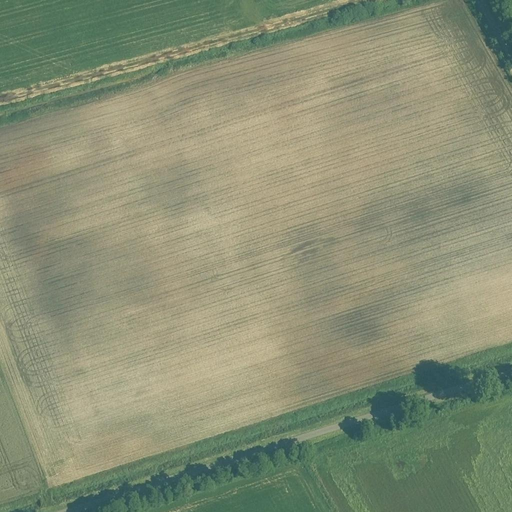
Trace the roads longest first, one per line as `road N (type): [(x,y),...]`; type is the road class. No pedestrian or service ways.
road 1 (unclassified): [(511,374),(69,511)]
road 2 (track): [(356,0),(0,94)]
